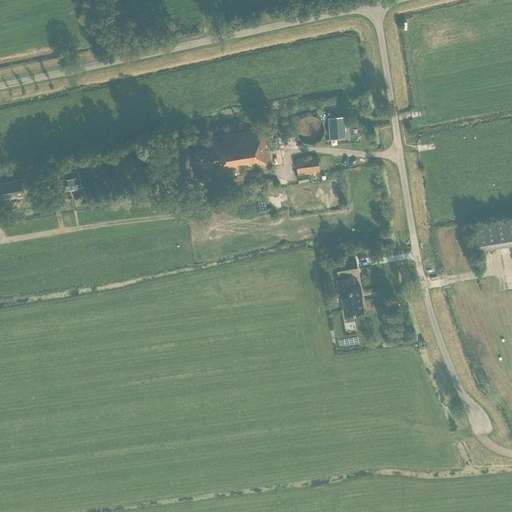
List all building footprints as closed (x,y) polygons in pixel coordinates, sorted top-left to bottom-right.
[(298,123),(296,131),(298,139),(304,144),(312,146),(320,143),(324,136),(324,128),(320,121),(313,117),(305,118),(298,123)] [(271,166),(269,151),(278,149),(276,137),(267,139),(265,129),(210,137),(211,149),(194,151),(196,168),(214,165),(216,177),(256,171),(255,169),(271,166)] [(296,159),(298,175),(319,172),(317,156),(296,159)] [(62,183),(64,190),(81,187),(79,176),(78,171),(61,174),(56,175),(55,169),(47,170),(50,186),(58,185),(57,184),(62,183)] [(0,183),(0,199),(24,195),(21,180),(0,183)] [(478,249),(511,243),(511,218),(474,225),(478,249)] [(337,274),(358,271),(356,260),(335,264),(337,274)] [(361,287),(355,288),(353,276),(336,279),(339,296),(341,295),(344,315),(364,312),(362,296),(361,287)]
